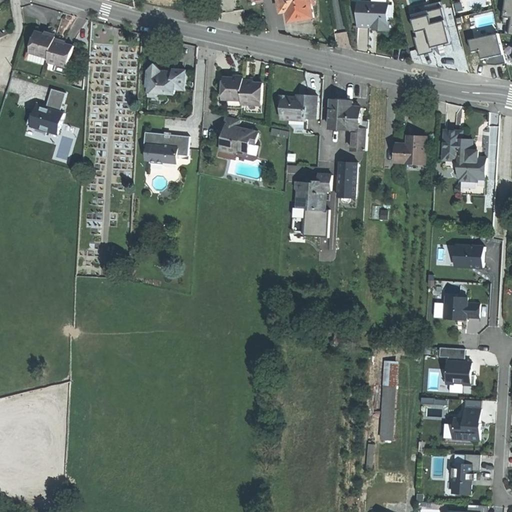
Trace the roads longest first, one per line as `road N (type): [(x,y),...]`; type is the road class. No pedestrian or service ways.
road 1 (secondary): [(66,0),(508,101)]
road 2 (residential): [(508,101),(499,342)]
road 3 (residential): [(499,342),(499,495),(511,498)]
